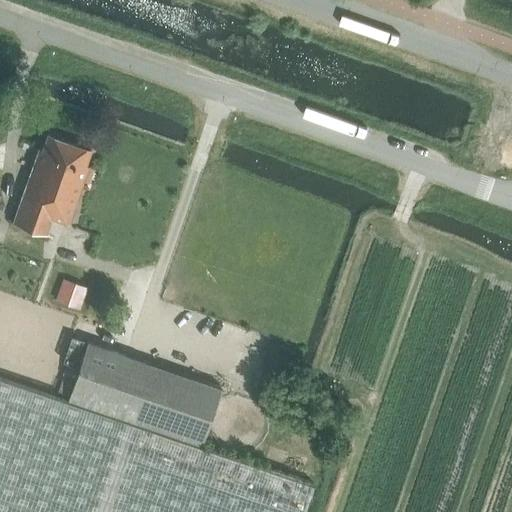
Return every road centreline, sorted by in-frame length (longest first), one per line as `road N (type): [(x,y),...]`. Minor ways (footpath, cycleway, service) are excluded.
road 1 (unclassified): [(511,199),(0,17)]
road 2 (unclassified): [(511,78),(287,0)]
